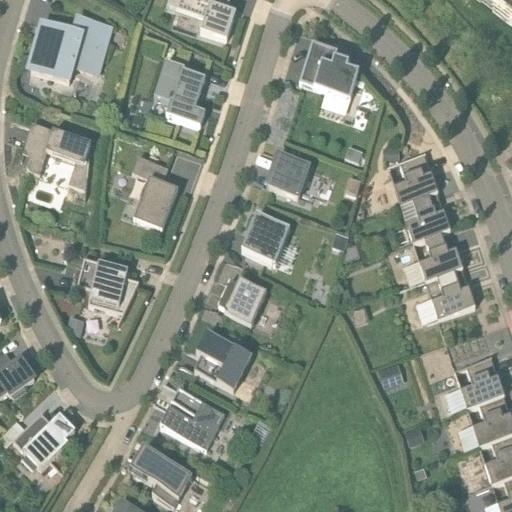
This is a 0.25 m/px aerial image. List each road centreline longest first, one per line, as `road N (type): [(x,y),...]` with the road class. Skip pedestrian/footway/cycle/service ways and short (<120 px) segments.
road 1 (residential): [(127,404),(163,347),(285,0)]
road 2 (residential): [(511,259),(483,169),(439,104),(383,39),(333,0)]
road 3 (residential): [(127,404),(105,407),(85,398),(70,378),(0,221)]
road 4 (residential): [(73,511),(127,404)]
